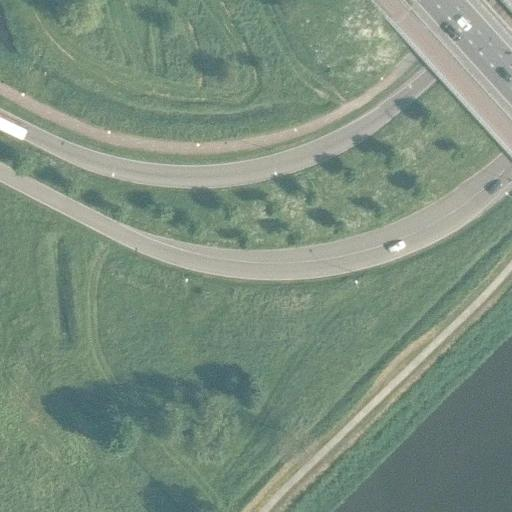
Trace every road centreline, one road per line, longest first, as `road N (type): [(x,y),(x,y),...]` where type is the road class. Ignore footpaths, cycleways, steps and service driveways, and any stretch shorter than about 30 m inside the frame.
road 1 (primary): [(504,0),(386,110),(351,134),(268,168),(201,177),(131,172),(67,154),(0,119)]
road 2 (primary): [(0,173),(156,251),(228,268),(303,271),(420,240),(511,170)]
road 3 (unclassified): [(511,135),(387,0)]
